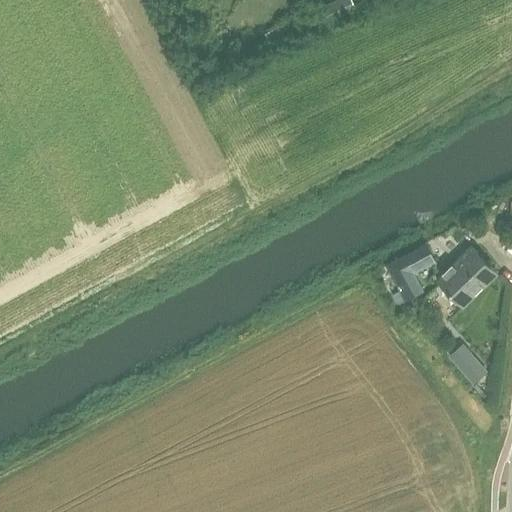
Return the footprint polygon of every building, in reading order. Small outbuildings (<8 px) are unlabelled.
[(317,29),(309,11),(263,32),(271,50),(317,29)] [(414,273),(436,261),(425,243),(387,265),(401,290),(406,299),(406,300),(424,291),(414,273)] [(497,274),(470,247),(436,279),(463,307),(497,274)] [(398,304),(406,299),(401,290),(393,295),(398,304)] [(474,382),(486,372),(463,345),(450,355),(474,382)]
